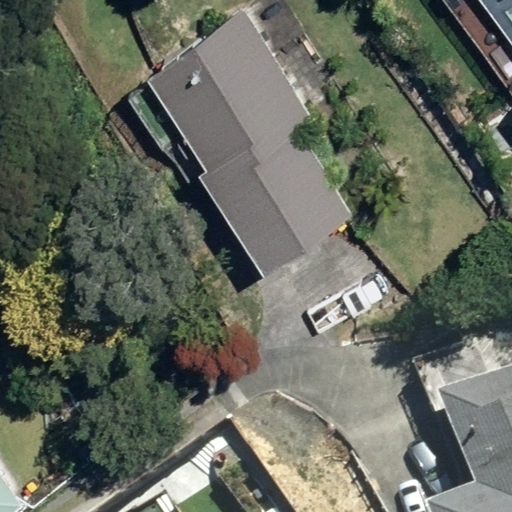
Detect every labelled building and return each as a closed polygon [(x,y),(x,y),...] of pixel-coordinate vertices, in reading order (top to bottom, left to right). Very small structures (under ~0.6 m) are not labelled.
[(399,0),(408,10),(419,0),(399,0)] [(511,0),(490,0),(511,29),(511,0)] [(194,165),(257,263),(346,207),(291,121),(303,114),(238,13),(145,71),(201,159),(194,165)] [(511,511),(511,389),(434,421),(471,511),(511,511)] [(0,511),(10,511),(23,504),(0,470),(0,511)]
